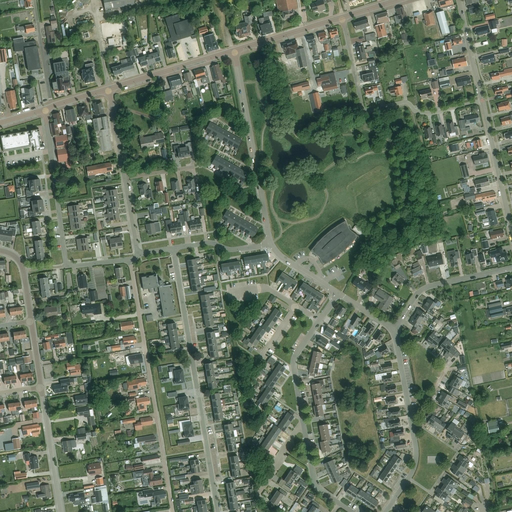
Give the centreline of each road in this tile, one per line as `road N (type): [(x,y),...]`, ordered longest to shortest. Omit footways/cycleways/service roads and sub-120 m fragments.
road 1 (residential): [(218,511),(173,248)]
road 2 (residential): [(171,510),(130,260)]
road 3 (unclassified): [(130,260),(65,265),(44,110)]
road 4 (residential): [(481,101),(428,113),(405,102),(365,110),(341,17)]
road 5 (unclassified): [(269,243),(234,50)]
road 6 (unclassified): [(390,504),(415,466),(394,329)]
road 7 (residential): [(394,329),(428,286),(511,267)]
road 8 (unclassified): [(511,234),(481,101)]
road 9 (secondary): [(107,89),(234,50)]
road 10 (unclassified): [(60,511),(41,387)]
